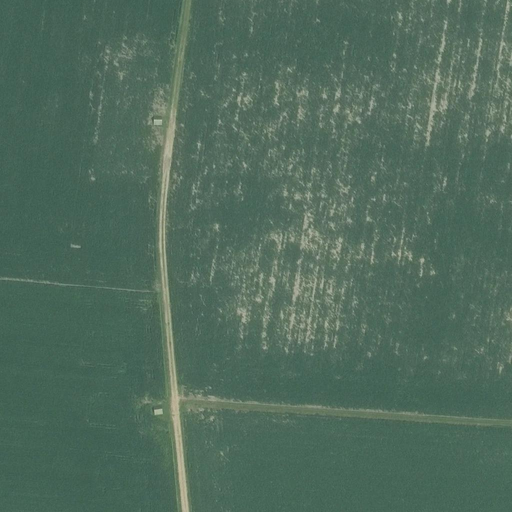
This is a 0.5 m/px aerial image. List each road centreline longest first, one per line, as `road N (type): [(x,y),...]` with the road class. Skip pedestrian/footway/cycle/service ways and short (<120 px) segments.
road 1 (track): [(185,511),(161,211),(189,0)]
road 2 (unknown): [(511,394),(174,399)]
